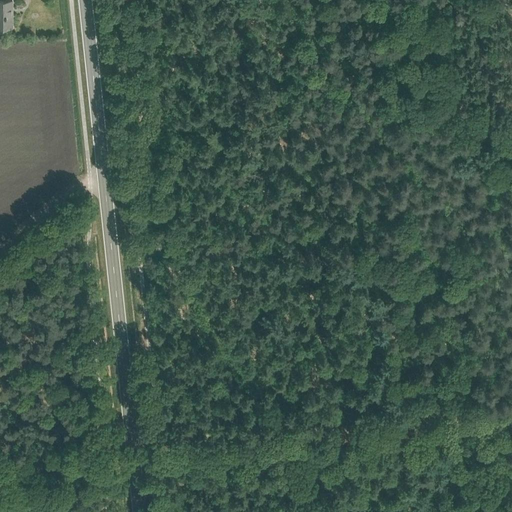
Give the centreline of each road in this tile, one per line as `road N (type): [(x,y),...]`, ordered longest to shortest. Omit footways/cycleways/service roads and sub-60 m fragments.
road 1 (track): [(511,110),(101,133)]
road 2 (track): [(133,457),(511,418)]
road 3 (primary): [(139,511),(104,163)]
road 4 (primary): [(104,163),(87,0)]
road 5 (unclassified): [(0,251),(104,163)]
